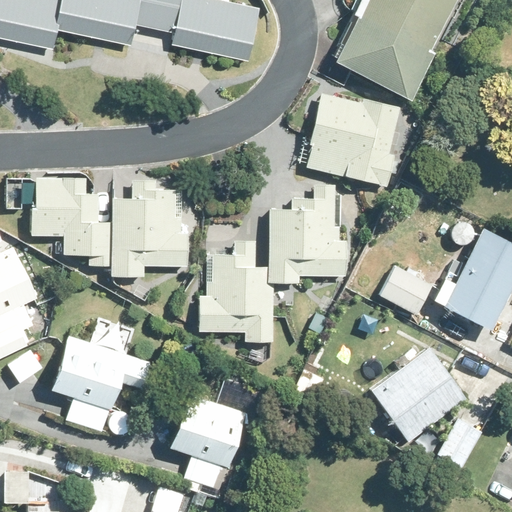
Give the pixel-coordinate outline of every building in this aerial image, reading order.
[(60,0),(0,0),(0,43),(54,55),(58,35),(59,29),(56,28),(55,27),(60,0)] [(59,29),(58,35),(131,50),(136,29),(154,34),(161,0),(62,0),(56,28),(59,29)] [(175,38),(172,50),(250,66),(261,13),(208,2),(208,0),(161,0),(154,34),(175,38)] [(458,0),(371,0),(338,71),(412,106),(436,56),(432,54),(458,0)] [(312,147),(306,171),(388,189),(395,156),(390,155),(400,110),(364,102),(363,106),(321,96),(309,147),(312,147)] [(100,198),(87,198),(88,182),(37,181),(36,211),(32,211),(32,240),(64,240),(63,258),(89,259),(89,270),(112,270),(112,226),(100,226),(100,198)] [(183,237),(183,193),(157,193),(157,185),(133,184),(133,203),(113,202),(112,226),(112,270),(112,280),(145,280),(146,270),(190,270),(190,236),(183,237)] [(275,286),(300,286),(300,279),(347,280),(348,244),(340,243),(341,198),(336,197),(336,187),(314,187),(314,201),(292,200),(292,211),(271,210),(269,269),(269,286),(275,286)] [(435,307),(494,338),(511,303),(511,249),(486,236),(456,291),(447,285),(435,307)] [(246,336),(246,344),(274,345),(275,286),(269,286),(269,269),(254,268),(255,245),(235,244),(235,258),(208,257),(206,299),(200,298),(199,334),(246,336)] [(0,363),(28,350),(20,335),(33,329),(24,309),(38,302),(14,251),(2,256),(0,252),(0,363)] [(380,297),(418,318),(434,288),(397,267),(380,297)] [(320,333),(327,321),(318,315),(311,327),(320,333)] [(129,359),(136,336),(100,324),(92,348),(69,340),(51,395),(75,402),(67,425),(103,437),(110,414),(111,414),(124,377),(146,384),(152,366),(129,359)] [(467,405),(430,353),(371,396),(409,447),(467,405)] [(306,371),(293,397),(314,406),(326,381),(306,371)] [(171,452),(193,460),(185,482),(220,494),(247,416),(189,397),(171,452)] [(458,422),(438,458),(463,471),(482,435),(458,422)] [(57,511),(57,493),(27,493),(27,477),(5,476),(5,509),(26,509),(26,511),(57,511)]
